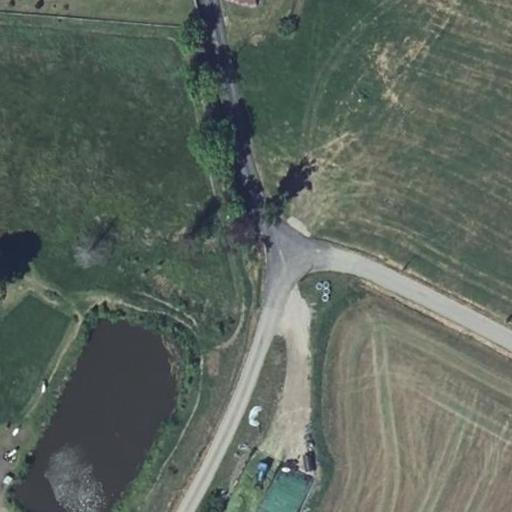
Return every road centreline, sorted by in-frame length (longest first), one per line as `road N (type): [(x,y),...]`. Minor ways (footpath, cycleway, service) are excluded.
road 1 (unclassified): [(211,0),(236,134),(276,263)]
road 2 (unclassified): [(276,263),(266,324),(180,511)]
road 3 (unclassified): [(511,345),(346,260),(276,263)]
